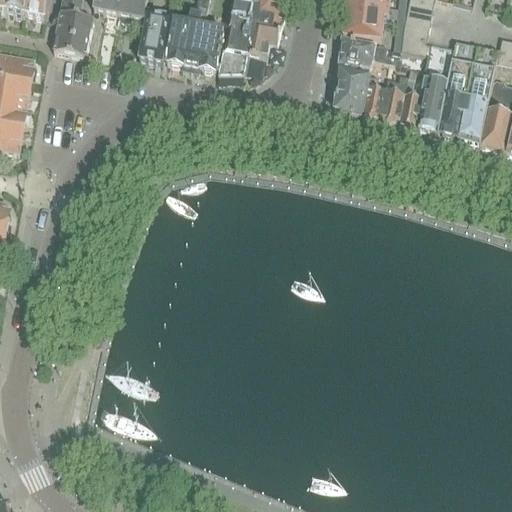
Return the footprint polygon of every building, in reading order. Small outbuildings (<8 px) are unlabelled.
[(0,0),(0,18),(5,20),(9,0),(0,0)] [(9,0),(5,20),(25,24),(30,0),(9,0)] [(30,0),(25,24),(46,28),(51,0),(30,0)] [(85,0),(65,0),(54,58),(87,64),(94,26),(81,23),(85,0)] [(97,0),(94,17),(119,21),(123,0),(97,0)] [(123,0),(119,21),(121,22),(120,24),(122,28),(130,29),(133,27),(133,24),(144,26),(148,0),(123,0)] [(205,0),(201,0),(199,13),(208,15),(211,1),(206,0),(205,0)] [(228,38),(219,83),(245,82),(248,63),(268,67),(271,51),(277,52),(283,32),(288,0),(232,0),(226,35),(228,38)] [(387,3),(387,0),(348,0),(344,42),(382,46),(384,27),(391,27),(392,24),(397,24),(399,14),(390,13),(391,3),(387,3)] [(400,0),(395,56),(401,56),(404,34),(407,0),(400,0)] [(401,56),(401,58),(429,63),(431,51),(427,51),(436,4),(413,0),(411,0),(404,34),(401,56)] [(175,28),(167,68),(171,69),(172,73),(178,74),(180,71),(192,73),(201,28),(205,29),(208,15),(199,13),(197,20),(191,19),(189,30),(175,28)] [(140,66),(163,70),(173,19),(149,15),(140,66)] [(201,28),(192,73),(204,75),(205,79),(211,80),(214,77),(218,78),(226,38),(204,34),(205,29),(201,28)] [(511,46),(503,45),(500,57),(502,58),(499,70),(511,73),(511,46)] [(342,46),(340,70),(371,75),(372,67),(395,72),(396,64),(386,62),(388,54),(342,46)] [(457,56),(456,63),(439,143),(460,148),(481,53),(458,49),(457,56)] [(457,56),(431,51),(429,63),(422,100),(426,101),(419,137),(439,143),(456,63),(457,56)] [(496,86),(499,70),(502,58),(500,57),(481,53),(460,148),(480,154),(489,118),(496,86)] [(0,86),(31,92),(33,79),(35,68),(0,62),(0,86)] [(340,70),(335,116),(362,123),(368,92),(377,94),(378,85),(369,84),(371,75),(340,70)] [(405,101),(399,132),(418,137),(424,105),(422,105),(412,102),(415,86),(416,86),(418,76),(411,75),(409,84),(406,101),(405,101)] [(368,92),(362,123),(399,132),(405,101),(406,101),(409,84),(401,82),(400,89),(388,86),(386,96),(377,94),(368,92)] [(29,105),(31,92),(0,86),(0,109),(27,114),(28,105),(29,105)] [(506,88),(496,86),(489,118),(480,154),(506,163),(511,133),(511,93),(505,92),(506,88)] [(0,132),(24,137),(26,124),(25,123),(27,114),(0,109),(0,132)] [(0,157),(2,158),(2,157),(19,160),(21,150),(22,150),(24,137),(0,132),(0,157)] [(0,235),(7,236),(10,219),(7,218),(8,212),(0,210),(0,235)]
